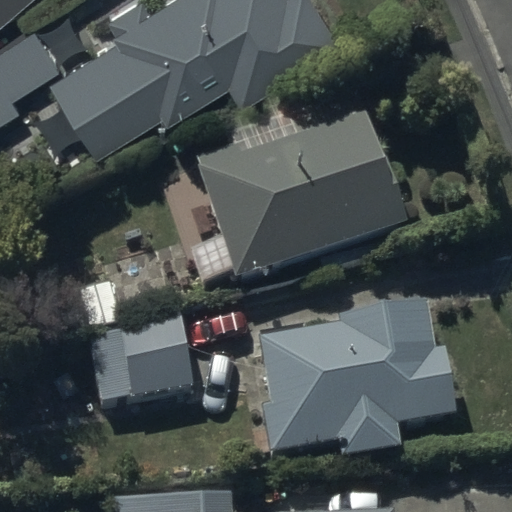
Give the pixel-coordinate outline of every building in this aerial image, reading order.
[(0,0),(0,29),(34,0),(0,0)] [(342,48),(311,0),(172,0),(152,13),(143,0),(135,0),(105,19),(115,35),(112,36),(118,46),(52,86),(97,159),(166,118),(168,128),(230,90),(243,110),(342,48)] [(0,128),(21,116),(13,102),(58,74),(34,33),(0,53),(0,128)] [(238,305),(411,248),(390,185),(384,186),(348,77),(217,121),(233,168),(200,179),(203,191),(200,192),(238,305)] [(344,352),(265,365),(276,433),(265,435),(273,479),(341,468),(344,485),(404,474),(399,448),(457,439),(447,375),(437,377),(429,329),(342,344),(344,352)] [(125,358),(96,363),(106,419),(196,404),(184,331),(122,341),(125,358)]
